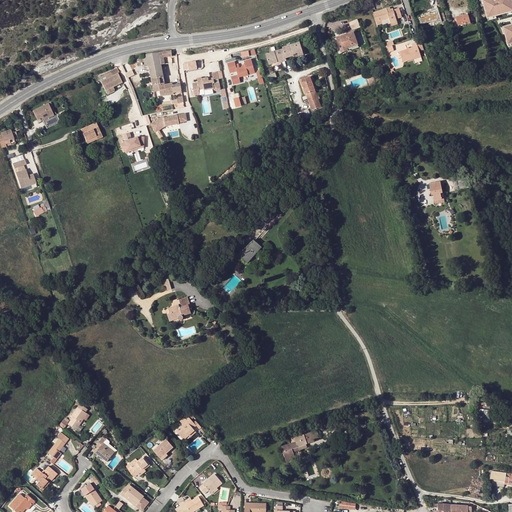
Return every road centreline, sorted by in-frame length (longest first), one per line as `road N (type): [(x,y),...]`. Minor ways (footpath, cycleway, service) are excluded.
road 1 (residential): [(313,10),(332,123),(341,133),(308,185),(332,244),(339,309),(371,360),(424,511)]
road 2 (residential): [(150,511),(211,447),(240,485),(302,499)]
road 3 (secondary): [(0,110),(104,57),(178,40)]
road 4 (secondary): [(178,40),(313,10)]
road 5 (unknown): [(337,130),(395,156),(422,181),(428,200)]
